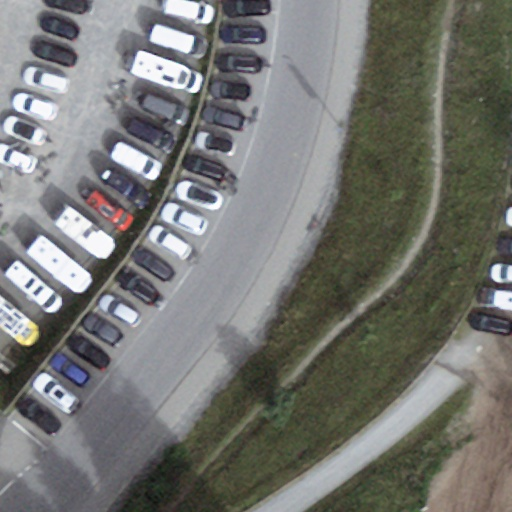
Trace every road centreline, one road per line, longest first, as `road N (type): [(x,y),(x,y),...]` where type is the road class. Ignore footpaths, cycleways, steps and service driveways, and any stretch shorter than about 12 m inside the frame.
road 1 (residential): [(42,511),(178,338),(259,208),(297,94),(310,0)]
road 2 (track): [(511,316),(262,511)]
